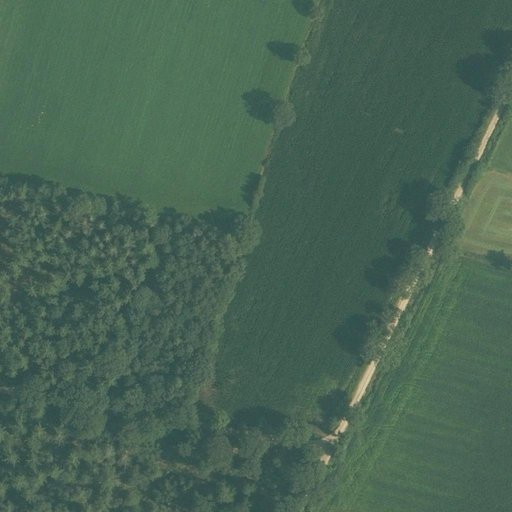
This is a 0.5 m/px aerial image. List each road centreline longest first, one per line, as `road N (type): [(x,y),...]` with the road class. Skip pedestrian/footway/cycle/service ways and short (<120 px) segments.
road 1 (track): [(331,448),(511,85)]
road 2 (track): [(331,448),(0,390)]
